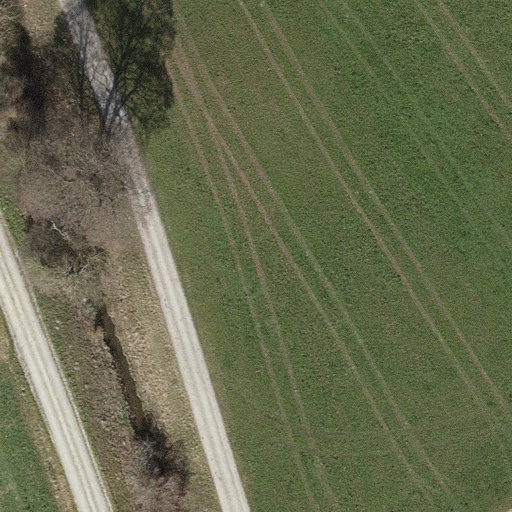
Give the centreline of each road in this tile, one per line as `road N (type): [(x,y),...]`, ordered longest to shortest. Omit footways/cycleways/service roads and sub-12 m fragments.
road 1 (track): [(75,0),(238,511)]
road 2 (track): [(92,511),(0,248)]
